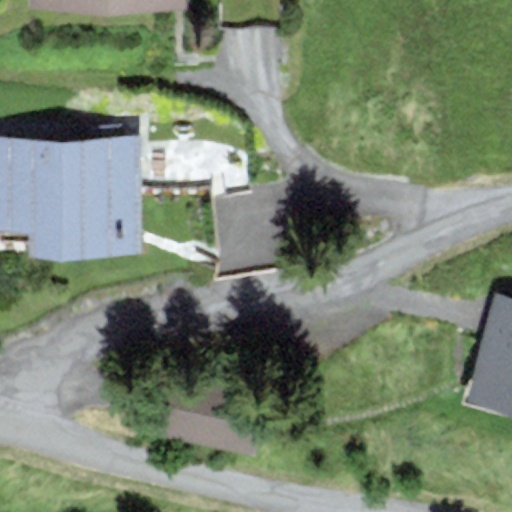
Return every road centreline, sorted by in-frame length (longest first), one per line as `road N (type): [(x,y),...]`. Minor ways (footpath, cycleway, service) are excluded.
road 1 (residential): [(0,408),(54,350),(111,319),(283,295),(511,207)]
road 2 (residential): [(368,511),(0,424)]
